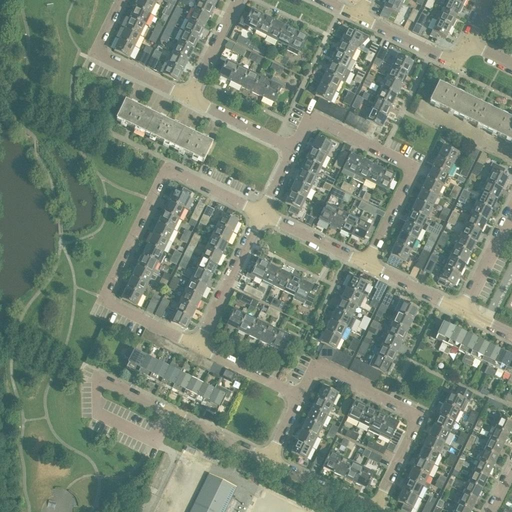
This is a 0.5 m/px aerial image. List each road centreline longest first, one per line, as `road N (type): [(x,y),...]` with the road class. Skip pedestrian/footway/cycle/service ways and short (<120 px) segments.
road 1 (residential): [(262,213),(167,167),(102,299),(199,347)]
road 2 (residential): [(367,264),(411,171),(304,120),(291,148)]
road 3 (residential): [(301,395),(314,366),(418,417),(374,511)]
road 4 (residential): [(95,379),(269,462)]
road 5 (residential): [(190,97),(98,51),(122,0)]
road 6 (residential): [(199,347),(262,213)]
road 7 (residential): [(357,18),(452,62),(467,46)]
